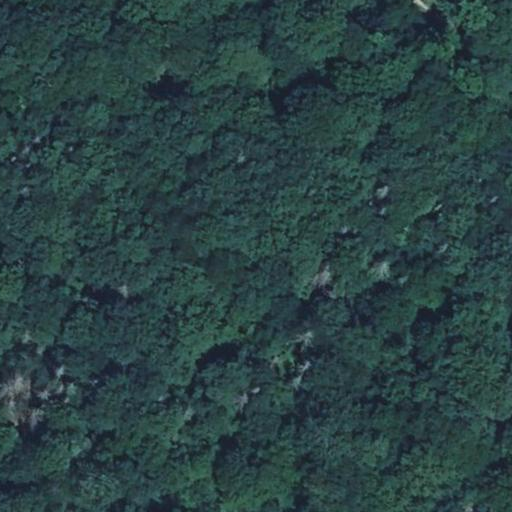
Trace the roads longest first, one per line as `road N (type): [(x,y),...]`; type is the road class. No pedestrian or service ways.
road 1 (track): [(511,352),(0,499)]
road 2 (track): [(511,92),(408,0)]
